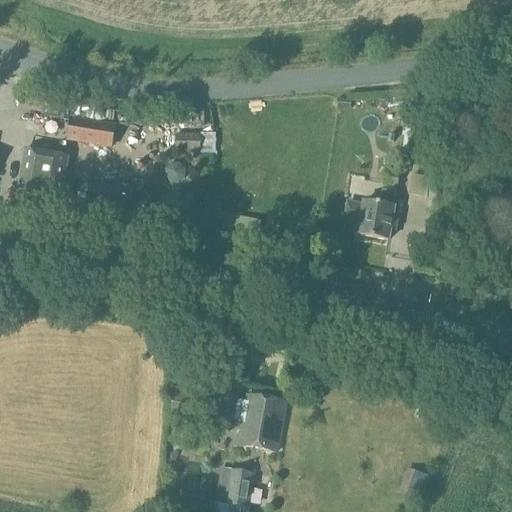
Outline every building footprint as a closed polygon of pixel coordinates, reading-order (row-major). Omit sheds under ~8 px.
[(402,100),(400,115),(417,117),(419,103),(402,100)] [(110,148),(114,122),(76,117),(73,143),(110,148)] [(387,150),(386,132),(372,133),(373,151),(387,150)] [(183,154),(201,153),(200,143),(183,143),(183,154)] [(61,201),(68,159),(24,152),(18,193),(61,201)] [(400,176),(387,174),(385,186),(398,189),(400,176)] [(92,184),(87,206),(125,213),(129,191),(92,184)] [(388,242),(396,194),(382,192),(380,205),(366,203),(365,207),(348,204),(345,220),(362,222),(359,237),(388,242)] [(246,404),(237,403),(239,393),(221,390),(216,418),(234,422),(243,423),(239,446),(277,453),(286,405),(247,397),(246,404)] [(212,428),(216,403),(176,396),(171,420),(212,428)] [(247,511),(253,475),(230,472),(225,505),(215,503),(213,511),(247,511)] [(420,500),(428,479),(408,472),(401,493),(420,500)]
